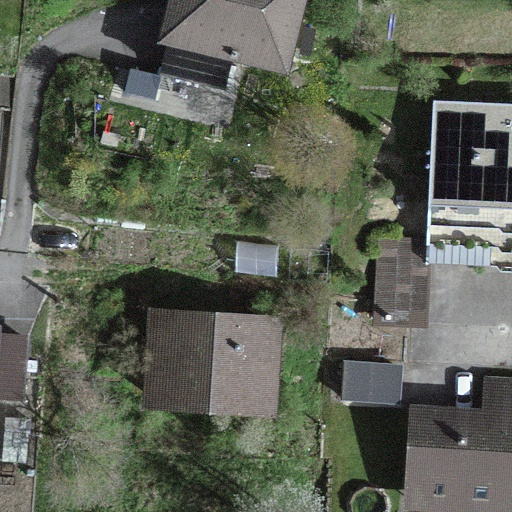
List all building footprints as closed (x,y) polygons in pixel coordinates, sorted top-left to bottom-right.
[(180,0),(161,75),(225,92),(233,62),(239,64),(241,58),(281,69),(299,0),(180,0)] [(426,258),(429,258),(511,262),(511,104),(433,101),(427,240),(426,258)] [(378,320),(423,322),(429,258),(426,258),(427,240),(381,238),(380,281),(378,320)] [(158,318),(153,397),(267,405),(273,326),(158,318)] [(0,396),(21,398),(25,338),(0,335),(0,396)] [(420,494),(460,497),(459,506),(511,509),(511,385),(492,384),(490,417),(417,412),(413,468),(421,469),(420,494)]
